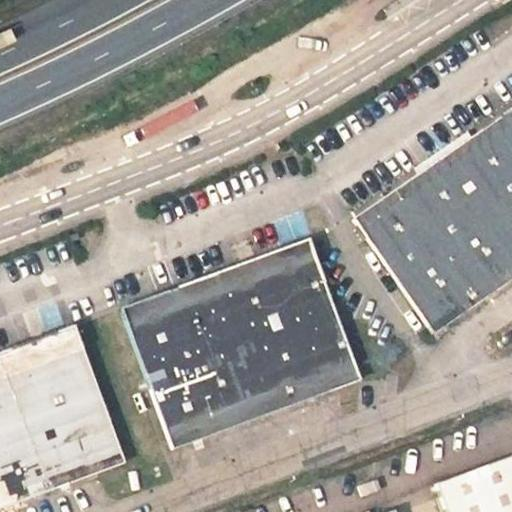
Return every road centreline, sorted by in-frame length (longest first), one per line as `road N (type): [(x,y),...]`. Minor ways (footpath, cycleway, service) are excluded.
road 1 (unclassified): [(0,224),(261,123),(461,0)]
road 2 (residential): [(511,377),(148,511)]
road 3 (motorway): [(0,104),(209,0)]
road 4 (motorway): [(115,0),(0,54)]
